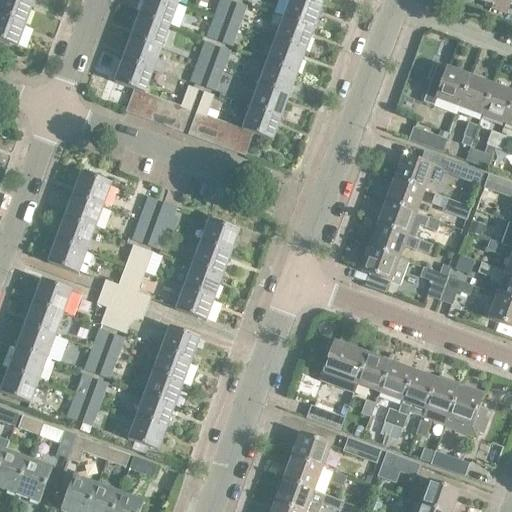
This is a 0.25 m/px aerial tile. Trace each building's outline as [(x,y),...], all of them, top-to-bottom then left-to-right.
[(0,0),(0,16),(25,25),(33,3),(25,0),(0,0)] [(169,27),(177,5),(163,0),(144,0),(139,16),(169,27)] [(223,22),(230,2),(225,0),(220,0),(214,18),(223,22)] [(321,7),(301,0),(289,0),(283,19),(313,30),(321,7)] [(476,0),(491,5),(489,9),(505,15),(510,0),(476,0)] [(238,28),(246,7),(236,4),(229,24),(238,28)] [(0,41),(17,48),(25,25),(0,16),(0,41)] [(161,50),(169,27),(139,16),(131,39),(161,50)] [(206,39),(216,42),(223,22),(214,18),(206,39)] [(313,30),(283,19),(275,41),(305,52),(313,30)] [(221,44),(231,48),(238,28),(229,24),(221,44)] [(131,39),(122,61),(152,72),(160,75),(164,65),(156,62),(161,50),(131,39)] [(275,41),(267,64),(297,75),(305,52),(275,41)] [(206,67),(214,47),(204,43),(197,63),(206,67)] [(222,73),(227,60),(229,52),(220,49),(212,69),(222,73)] [(134,91),(134,90),(144,94),(152,72),(122,61),(114,84),(134,91)] [(189,84),(199,87),(206,67),(197,63),(189,84)] [(297,75),(267,64),(258,86),(288,97),(297,75)] [(458,108),(457,108),(468,78),(436,66),(436,68),(432,67),(427,80),(431,81),(423,103),(455,115),(458,108)] [(205,89),(214,93),(222,73),(212,69),(205,89)] [(468,78),(457,108),(458,108),(480,116),(491,86),(468,78)] [(288,97),(258,86),(250,109),(280,120),(288,97)] [(511,93),(491,86),(480,116),(504,125),(511,104),(511,93)] [(181,108),(190,111),(197,91),(188,88),(181,108)] [(145,95),(144,94),(134,90),(134,91),(126,113),(137,117),(145,95)] [(203,93),(196,114),(206,117),(213,97),(203,93)] [(137,117),(148,121),(156,99),(145,95),(137,117)] [(148,121),(159,125),(167,103),(156,99),(148,121)] [(159,125),(170,129),(178,107),(167,103),(159,125)] [(190,111),(181,108),(178,107),(170,129),(182,134),(190,111)] [(242,130),(252,134),(252,135),(272,142),(280,120),(250,109),(242,130)] [(208,118),(206,117),(196,114),(188,136),(200,140),(208,118)] [(208,118),(200,140),(211,145),(219,122),(208,118)] [(219,122),(211,145),(222,149),(230,126),(219,122)] [(468,124),(460,146),(469,149),(472,141),(477,127),(468,124)] [(230,126),(222,149),(233,153),(241,130),(230,126)] [(446,142),(413,129),(408,142),(441,154),(446,142)] [(244,157),(252,135),(252,134),(242,130),(241,130),(233,153),(244,157)] [(486,146),(483,157),(491,160),(495,150),(500,136),(491,133),(486,146)] [(505,153),(510,140),(500,136),(495,150),(505,153)] [(403,157),(394,181),(424,191),(428,180),(439,185),(442,176),(440,170),(431,167),(430,168),(403,157)] [(473,171),(468,183),(477,187),(482,174),(473,171)] [(81,174),(73,196),(102,207),(111,185),(81,174)] [(511,185),(487,176),(483,189),(511,199),(511,185)] [(386,203),(415,214),(424,191),(394,181),(386,203)] [(64,219),(94,230),(102,207),(73,196),(64,219)] [(435,196),(431,205),(444,210),(444,209),(448,200),(435,196)] [(157,202),(147,198),(139,221),(148,224),(157,202)] [(377,226),(407,237),(415,214),(386,203),(377,226)] [(176,209),(163,204),(154,227),(164,230),(164,229),(173,232),(177,220),(172,218),(176,209)] [(427,218),(423,228),(436,233),(439,223),(427,218)] [(56,242),(86,253),(94,230),(64,219),(56,242)] [(139,221),(131,241),(141,245),(148,224),(139,221)] [(200,243),(230,254),(239,232),(209,221),(200,243)] [(472,222),(468,233),(479,237),(483,226),(472,222)] [(511,224),(509,223),(500,246),(502,247),(511,250),(511,224)] [(398,260),(403,247),(415,251),(415,250),(427,255),(431,246),(407,237),(377,226),(369,249),(398,260)] [(154,227),(147,247),(157,250),(164,230),(154,227)] [(77,275),(86,253),(56,242),(48,264),(77,275)] [(502,247),(500,246),(489,242),(486,251),(499,256),(502,247)] [(200,243),(192,266),(222,277),(230,254),(200,243)] [(142,250),(133,246),(125,267),(135,271),(142,250)] [(362,256),(357,271),(360,272),(369,276),(388,283),(390,283),(398,260),(369,249),(366,257),(362,256)] [(144,274),(152,254),(142,250),(135,271),(144,274)] [(481,265),(478,274),(490,278),(489,281),(501,285),(497,296),(511,302),(511,276),(505,274),(481,265)] [(192,266),(184,289),(214,300),(222,277),(192,266)] [(443,266),(439,275),(448,278),(451,269),(443,266)] [(125,267),(118,287),(105,282),(100,294),(124,302),(135,271),(125,267)] [(439,301),(448,278),(439,275),(423,269),(420,278),(432,283),(427,297),(439,301)] [(146,310),(151,298),(137,293),(144,274),(135,271),(124,302),(146,310)] [(456,292),(469,296),(472,287),(452,280),(448,278),(439,301),(451,306),(456,292)] [(41,281),(33,304),(63,315),(71,292),(41,281)] [(390,283),(386,294),(394,297),(398,286),(390,283)] [(176,286),(172,296),(180,299),(175,311),(205,322),(214,300),(184,289),(176,286)] [(100,294),(96,306),(106,309),(100,326),(113,331),(124,302),(100,294)] [(511,302),(497,296),(488,320),(511,328),(511,302)] [(113,331),(126,336),(130,325),(138,321),(142,322),(146,310),(124,302),(113,331)] [(25,326),(55,337),(63,315),(33,304),(25,326)] [(16,349),(46,360),(55,337),(25,326),(16,349)] [(161,351),(191,362),(199,339),(169,328),(161,351)] [(109,334),(99,331),(91,351),(101,354),(109,334)] [(124,340),(114,336),(107,356),(117,360),(124,340)] [(323,373),(320,382),(353,394),(356,386),(355,385),(366,356),(334,344),(329,342),(323,359),(327,361),(323,373)] [(8,371),(38,382),(46,360),(16,349),(8,371)] [(84,371),(93,375),(101,354),(91,351),(84,371)] [(161,351),(153,373),(183,384),(191,362),(161,351)] [(99,377),(109,381),(117,360),(107,356),(99,377)] [(366,356),(355,385),(356,386),(368,390),(378,394),(389,364),(366,356)] [(378,394),(401,402),(412,372),(389,364),(378,394)] [(0,393),(30,405),(38,382),(8,371),(0,393)] [(392,427),(387,438),(397,442),(401,431),(407,414),(421,419),(424,411),(435,381),(412,372),(401,402),(397,413),(392,427)] [(153,373),(144,396),(174,407),(183,384),(153,373)] [(92,379),(82,376),(75,396),(85,399),(92,379)] [(421,419),(415,436),(425,440),(431,422),(445,427),(459,390),(458,390),(459,386),(444,380),(443,384),(435,381),(424,411),(421,419)] [(108,385),(97,381),(90,401),(100,405),(108,385)] [(459,390),(445,427),(444,428),(476,440),(479,433),(482,435),(488,420),(484,418),(486,412),(478,409),(482,398),(481,398),(482,394),(467,389),(466,392),(459,390)] [(66,419),(76,423),(85,399),(75,396),(66,419)] [(144,396),(136,418),(166,429),(174,407),(144,396)] [(81,425),(91,428),(100,405),(90,401),(81,425)] [(366,402),(361,416),(369,419),(374,405),(366,402)] [(344,419),(311,407),(306,419),(339,432),(344,419)] [(0,422),(14,428),(18,415),(0,408),(0,422)] [(389,411),(380,435),(387,438),(392,427),(397,413),(389,411)] [(18,429),(41,438),(45,426),(22,417),(18,429)] [(166,429),(136,418),(128,441),(158,452),(166,429)] [(45,426),(41,438),(60,445),(64,433),(45,426)] [(67,460),(76,437),(64,433),(60,445),(55,456),(67,460)] [(292,458),(321,469),(330,446),(300,435),(292,458)] [(110,450),(76,437),(67,460),(79,464),(83,453),(106,462),(110,450)] [(0,465),(5,452),(9,443),(0,439),(0,465)] [(342,452),(376,465),(381,452),(347,439),(342,452)] [(130,457),(110,450),(106,462),(125,469),(130,457)] [(28,460),(5,452),(0,465),(0,489),(15,495),(28,460)] [(430,465),(464,477),(468,465),(435,453),(430,465)] [(386,454),(377,478),(391,483),(395,472),(414,479),(419,467),(386,454)] [(129,470),(152,479),(157,467),(133,458),(129,470)] [(313,492),(321,469),(292,458),(283,481),(313,492)] [(28,460),(15,495),(39,504),(52,469),(28,460)] [(346,478),(343,477),(332,473),(328,483),(342,488),(346,478)] [(60,511),(87,511),(97,486),(73,477),(60,511)] [(419,479),(416,490),(424,493),(419,506),(436,511),(450,511),(458,493),(419,479)] [(275,504),(297,511),(319,511),(322,507),(336,511),(339,511),(343,503),(313,492),(283,481),(275,504)] [(112,511),(120,494),(97,486),(87,511),(112,511)] [(120,494),(112,511),(139,511),(143,503),(120,494)] [(372,503),(368,511),(370,511),(377,511),(380,506),(372,503)] [(412,503),(408,511),(436,511),(419,506),(412,503)]
